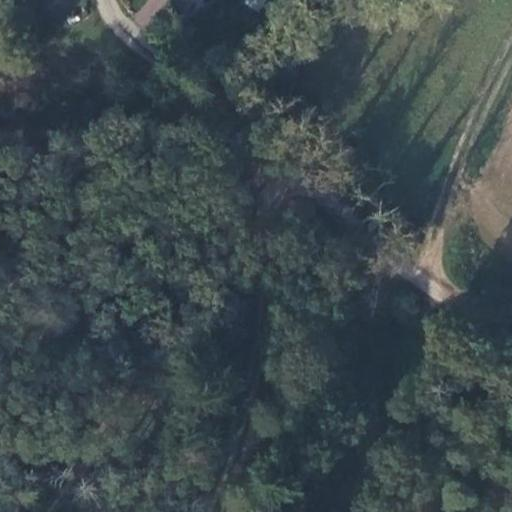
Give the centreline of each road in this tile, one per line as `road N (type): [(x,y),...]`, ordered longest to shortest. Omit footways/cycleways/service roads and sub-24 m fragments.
road 1 (unclassified): [(109,0),(113,24),(189,95),(438,297),(511,298)]
road 2 (track): [(288,176),(272,256),(266,368),(191,511)]
